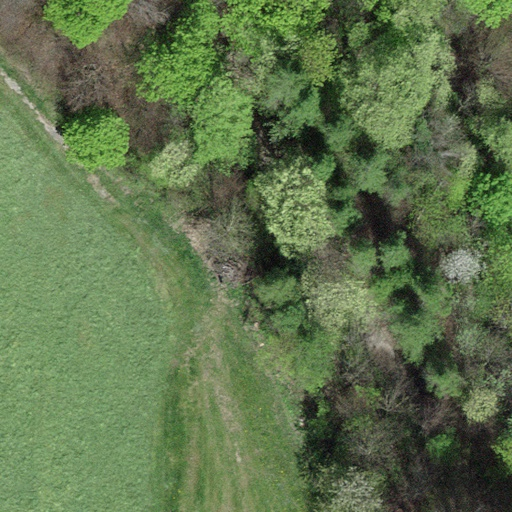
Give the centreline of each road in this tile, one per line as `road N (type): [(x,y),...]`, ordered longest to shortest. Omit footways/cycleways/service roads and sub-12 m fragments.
road 1 (track): [(165,511),(198,296),(203,57)]
road 2 (track): [(176,0),(203,57),(253,111)]
